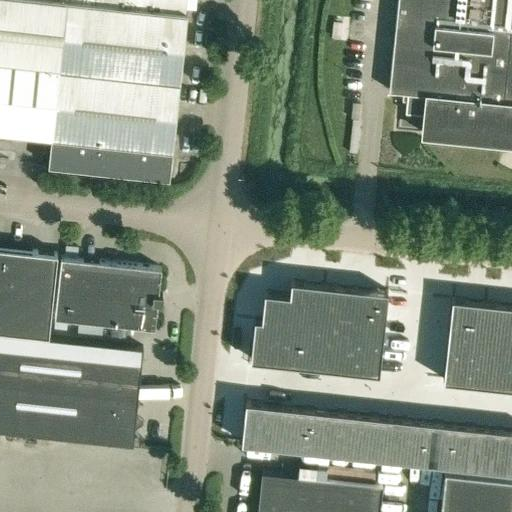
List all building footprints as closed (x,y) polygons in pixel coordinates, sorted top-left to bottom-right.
[(0,0),(0,61),(60,68),(50,164),(151,174),(171,176),(174,148),(188,12),(186,12),(187,0),(0,0)] [(511,0),(396,0),(386,90),(406,92),(403,112),(422,114),(420,133),(511,143),(511,0)] [(0,144),(39,149),(41,133),(0,128),(0,144)] [(0,328),(49,334),(58,252),(0,245),(0,328)] [(62,256),(55,315),(155,326),(158,300),(163,300),(164,292),(159,291),(161,266),(62,256)] [(254,317),(287,321),(319,324),(323,282),(291,279),(289,293),(264,290),(261,317),(254,317)] [(355,286),(323,282),(319,324),(351,328),(355,286)] [(388,289),(355,286),(351,328),(383,331),(388,289)] [(484,300),(452,296),(447,337),(480,341),(484,300)] [(511,340),(511,302),(484,300),(480,341),(511,344),(511,340)] [(283,361),(287,321),(254,317),(250,358),(283,361)] [(314,365),(319,324),(287,321),(283,361),(314,365)] [(346,368),(351,328),(319,324),(314,365),(346,368)] [(379,372),(383,331),(351,328),(346,368),(379,372)] [(0,427),(132,442),(139,381),(142,345),(0,329),(0,427)] [(475,382),(480,341),(447,337),(443,379),(475,382)] [(511,344),(480,341),(475,382),(507,385),(511,344)] [(278,403),(245,399),(241,441),(273,444),(278,403)] [(294,404),(278,403),(273,444),(289,446),(294,404)] [(310,406),(294,404),(289,446),(305,448),(310,406)] [(326,408),(310,406),(305,448),(321,449),(326,408)] [(342,410),(326,408),(321,449),(337,451),(342,410)] [(357,411),(342,410),(337,451),(353,453),(357,411)] [(373,413),(357,411),(353,453),(369,454),(373,413)] [(373,413),(369,454),(385,456),(390,415),(373,413)] [(385,456),(402,458),(407,417),(390,415),(385,456)] [(422,418),(407,417),(402,458),(418,460),(422,418)] [(438,420),(422,418),(418,460),(434,461),(438,420)] [(438,420),(434,461),(450,463),(454,422),(438,420)] [(470,423),(454,422),(450,463),(466,465),(470,423)] [(486,425),(470,423),(466,465),(482,467),(486,425)] [(502,427),(486,425),(482,467),(498,468),(502,427)] [(511,427),(502,427),(498,468),(511,469),(511,427)] [(379,511),(383,485),(262,472),(257,511),(379,511)]
